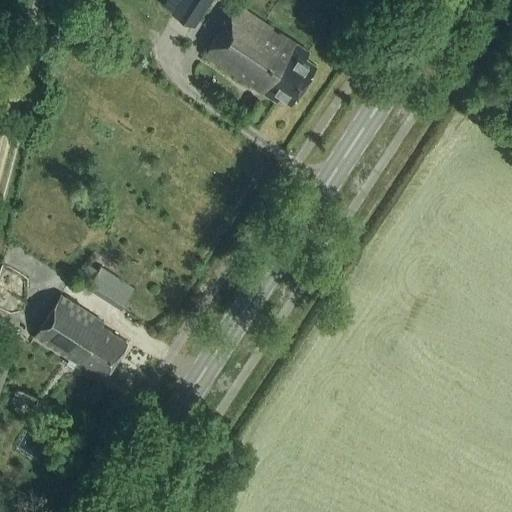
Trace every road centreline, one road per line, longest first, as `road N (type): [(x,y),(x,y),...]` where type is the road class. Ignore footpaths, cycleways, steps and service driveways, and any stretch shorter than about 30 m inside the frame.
road 1 (secondary): [(113,511),(447,0)]
road 2 (track): [(39,0),(0,160)]
